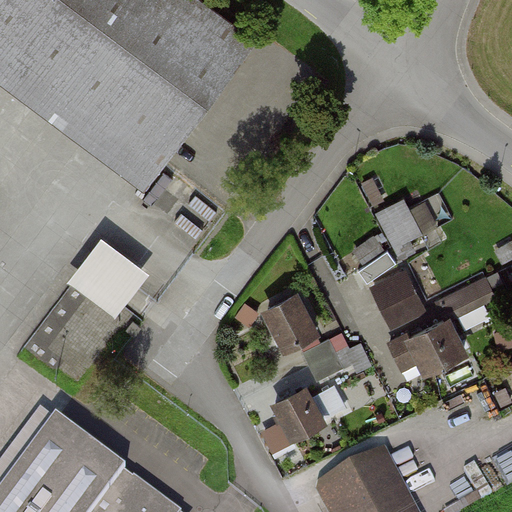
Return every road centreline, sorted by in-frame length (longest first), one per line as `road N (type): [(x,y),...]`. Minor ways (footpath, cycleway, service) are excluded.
road 1 (unclassified): [(397,61),(172,359),(222,406),(281,511)]
road 2 (tertiary): [(511,152),(397,61)]
